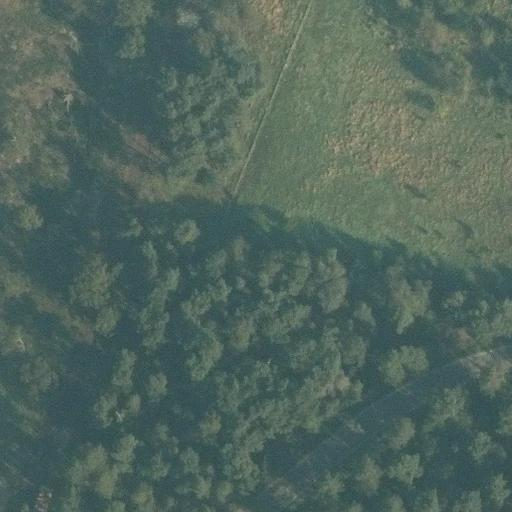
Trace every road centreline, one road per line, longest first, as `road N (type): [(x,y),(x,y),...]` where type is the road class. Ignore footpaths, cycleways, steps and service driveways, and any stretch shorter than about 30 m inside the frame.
road 1 (track): [(190,0),(107,287),(15,511)]
road 2 (unclassified): [(260,511),(406,402),(511,362)]
